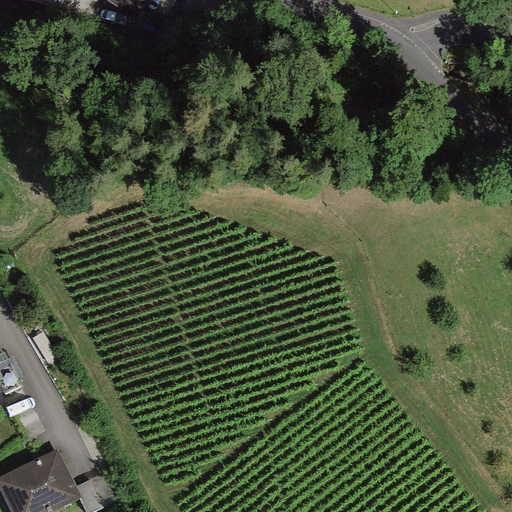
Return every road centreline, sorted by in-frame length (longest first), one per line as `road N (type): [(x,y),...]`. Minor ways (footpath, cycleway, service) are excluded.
road 1 (unclassified): [(511,170),(431,89),(413,52)]
road 2 (unclassified): [(413,52),(380,33),(268,0)]
